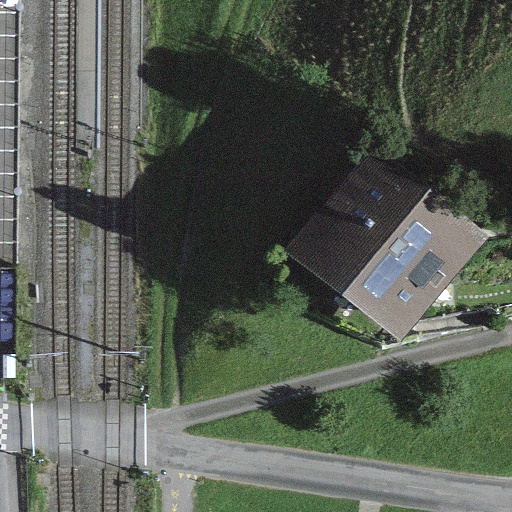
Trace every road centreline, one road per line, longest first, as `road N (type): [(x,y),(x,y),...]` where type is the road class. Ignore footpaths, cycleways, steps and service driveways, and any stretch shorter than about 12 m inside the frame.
road 1 (track): [(170,424),(187,206),(240,0)]
road 2 (residential): [(183,452),(511,494)]
road 3 (unclassified): [(0,418),(183,452)]
